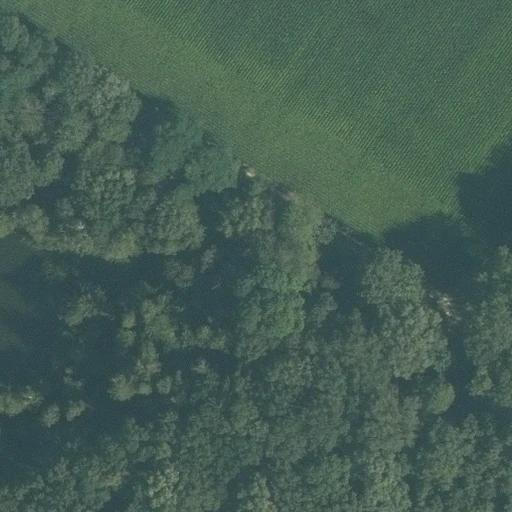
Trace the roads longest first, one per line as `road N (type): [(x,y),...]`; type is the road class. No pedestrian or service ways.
road 1 (track): [(0,24),(465,316)]
road 2 (track): [(465,316),(236,511)]
road 3 (track): [(0,97),(180,200),(219,160)]
